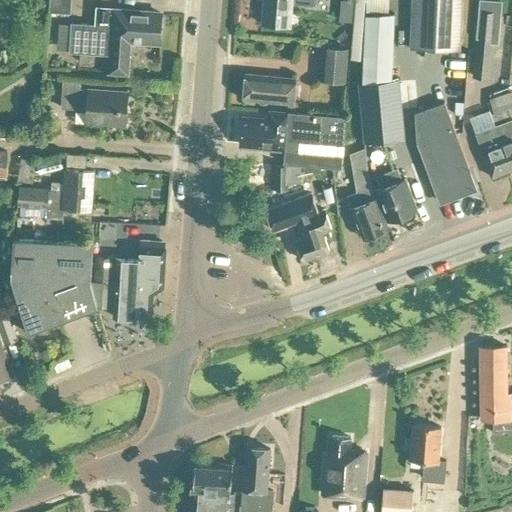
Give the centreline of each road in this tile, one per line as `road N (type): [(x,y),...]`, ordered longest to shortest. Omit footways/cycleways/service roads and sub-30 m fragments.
road 1 (unclassified): [(161,445),(511,313)]
road 2 (secondary): [(204,316),(190,306),(187,290),(210,0)]
road 3 (secondary): [(204,316),(233,319),(328,292),(511,227)]
road 4 (residential): [(184,344),(0,412)]
road 5 (tertiary): [(0,504),(161,445)]
